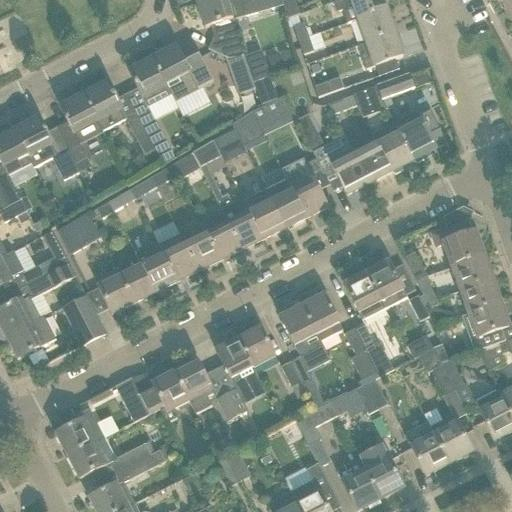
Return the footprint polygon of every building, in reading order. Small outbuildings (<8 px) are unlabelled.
[(208,0),(197,3),(205,30),(209,28),(232,22),(232,21),(235,20),(244,18),(259,13),(256,4),(255,0),(208,0)] [(299,16),(293,0),(280,0),(287,21),(290,20),(299,16)] [(345,25),(386,12),(381,0),(346,0),(332,5),(335,16),(342,13),(345,25)] [(511,0),(501,0),(506,9),(511,6),(511,0)] [(363,45),(394,34),(386,12),(345,25),(346,26),(355,23),(363,45)] [(304,25),(302,26),(299,16),(290,20),(287,21),(289,27),(291,26),(297,43),(309,39),(304,25)] [(243,45),(242,45),(239,32),(212,41),(208,51),(224,59),(229,61),(243,58),(246,57),(243,45)] [(363,45),(357,47),(365,72),(376,68),(395,61),(402,59),(394,34),(363,45)] [(302,58),(314,54),(309,39),(297,43),(302,58)] [(151,57),(150,57),(153,62),(172,98),(176,106),(214,86),(200,60),(186,67),(176,48),(165,54),(163,52),(152,57),(151,57)] [(246,57),(243,58),(252,84),(268,78),(259,52),(246,57)] [(229,61),(224,59),(238,97),(255,91),(253,85),(252,84),(243,58),(229,61)] [(148,110),(172,98),(153,62),(129,74),(148,110)] [(268,80),(253,85),(255,91),(260,107),(276,101),(268,80)] [(317,101),(343,91),(339,80),(313,90),(317,101)] [(381,102),(382,102),(407,93),(403,80),(376,89),(381,101),(381,102)] [(108,85),(84,98),(97,124),(102,134),(125,122),(126,121),(116,101),(108,85)] [(381,102),(381,101),(376,89),(352,98),(355,108),(356,109),(361,120),(385,112),(382,102),(381,102)] [(67,124),(57,130),(80,175),(79,172),(89,166),(79,146),(102,134),(97,124),(84,98),(60,110),(67,124)] [(356,109),(355,108),(352,98),(327,107),(333,118),(356,109)] [(222,129),(214,113),(203,119),(196,104),(182,111),(198,142),(222,129)] [(404,134),(399,137),(413,163),(417,165),(425,161),(426,156),(435,151),(446,146),(442,139),(428,111),(417,116),(421,125),(404,134)] [(150,113),(139,119),(157,153),(164,167),(174,161),(167,147),(154,122),(150,113)] [(243,148),(264,138),(252,114),(232,126),(235,132),(234,132),(241,145),(243,148)] [(144,159),(157,153),(139,119),(127,125),(144,159)] [(80,175),(56,130),(46,135),(38,121),(15,134),(28,160),(34,171),(53,162),(64,183),(80,175)] [(413,163),(399,137),(394,126),(372,137),(370,134),(369,134),(391,174),(395,176),(403,171),(404,168),(413,163)] [(243,148),(241,145),(234,132),(221,138),(227,148),(232,146),(235,152),(243,148)] [(5,172),(28,160),(15,134),(0,141),(0,189),(9,208),(10,208),(20,203),(5,172)] [(368,186),(391,174),(369,134),(348,145),(344,138),(344,139),(368,186)] [(346,197),(368,186),(344,139),(322,150),(313,155),(323,175),(333,170),(346,197)] [(206,168),(222,158),(213,142),(191,155),(199,171),(221,215),(223,214),(241,252),(263,242),(243,203),(242,203),(241,200),(230,206),(226,197),(221,199),(206,168)] [(180,183),(199,171),(191,155),(172,167),(180,183)] [(327,210),(319,193),(303,161),(281,172),(305,221),(327,210)] [(179,183),(180,183),(172,167),(152,179),(157,189),(164,185),(176,178),(179,183)] [(284,231),(305,221),(281,172),(280,173),(285,182),(265,192),(284,231)] [(152,179),(139,187),(144,197),(157,189),(152,179)] [(164,185),(157,189),(164,204),(172,200),(164,185)] [(0,213),(9,208),(0,189),(0,213)] [(135,203),(136,202),(131,191),(110,204),(115,214),(135,203)] [(263,242),(284,231),(265,192),(243,203),(263,242)] [(26,196),(21,199),(27,211),(32,209),(26,196)] [(9,208),(0,213),(0,216),(4,225),(17,219),(20,226),(30,220),(28,217),(26,214),(20,203),(10,208),(9,208)] [(102,222),(115,214),(110,204),(96,212),(102,222)] [(220,263),(241,252),(223,214),(221,215),(201,226),(220,263)] [(70,258),(100,240),(87,218),(57,236),(70,258)] [(474,234),(469,236),(465,225),(432,237),(436,249),(444,246),(452,269),(483,258),(474,234)] [(198,274),(220,263),(201,226),(200,227),(205,237),(195,243),(191,236),(182,241),(198,274)] [(182,241),(179,236),(158,247),(177,284),(198,274),(182,241)] [(156,243),(135,254),(142,267),(155,295),(177,284),(158,247),(156,243)] [(6,258),(0,246),(0,262),(13,255),(13,254),(6,258)] [(11,282),(24,275),(13,255),(0,262),(0,289),(12,284),(11,282)] [(34,285),(69,267),(63,255),(28,273),(34,285)] [(414,285),(427,278),(414,255),(402,262),(414,285)] [(461,292),(491,282),(483,258),(452,269),(461,292)] [(388,265),(366,277),(384,312),(407,300),(406,298),(393,272),(389,265),(388,265)] [(41,297),(76,279),(69,267),(34,285),(41,297)] [(133,306),(155,295),(142,267),(120,279),(133,306)] [(366,277),(344,288),(353,306),(362,323),(372,318),(383,312),(384,312),(366,277)] [(432,293),(429,283),(427,278),(414,285),(421,298),(422,298),(432,293)] [(111,317),(133,306),(120,279),(98,291),(111,317)] [(469,316),(500,305),(491,282),(461,292),(469,316)] [(418,299),(425,312),(437,307),(432,293),(422,298),(421,298),(421,299),(419,300),(418,298),(418,299)] [(106,336),(96,318),(86,297),(62,310),(81,349),(106,336)] [(342,333),(333,316),(324,298),(302,310),(320,344),(342,333)] [(418,299),(408,304),(419,324),(429,319),(425,312),(418,299)] [(40,322),(30,302),(29,300),(16,306),(0,314),(0,326),(7,340),(45,320),(40,322)] [(501,332),(508,330),(500,305),(469,316),(460,319),(472,354),(478,352),(504,343),(501,332)] [(302,310),(280,321),(289,339),(296,353),(299,360),(299,359),(300,361),(308,357),(323,349),(320,344),(302,310)] [(56,342),(47,324),(45,320),(7,340),(18,362),(56,342)] [(379,344),(374,347),(363,326),(353,331),(379,380),(394,372),(379,344)] [(276,362),(270,349),(260,331),(238,343),(254,373),(276,362)] [(365,387),(379,380),(353,331),(343,337),(355,358),(349,361),(361,383),(358,384),(360,389),(365,387)] [(253,374),(254,373),(238,343),(216,354),(237,394),(243,391),(242,389),(257,381),(253,374)] [(504,343),(478,352),(482,363),(488,374),(505,365),(501,357),(509,354),(505,343),(504,343)] [(436,355),(435,356),(433,352),(419,359),(427,376),(432,374),(443,398),(455,392),(442,367),(441,365),(436,355)] [(324,408),(300,361),(299,359),(299,360),(289,364),(300,386),(306,396),(305,396),(314,413),(324,408)] [(455,394),(465,389),(452,363),(441,365),(442,367),(455,392),(455,394)] [(212,393),(206,382),(197,364),(174,376),(188,403),(196,417),(211,409),(205,397),(212,393)] [(289,364),(279,369),(290,391),(300,386),(289,364)] [(153,389),(139,396),(150,418),(159,413),(166,426),(176,420),(177,416),(174,410),(188,403),(174,376),(152,387),(153,389)] [(150,418),(139,396),(131,380),(114,389),(134,426),(150,418)] [(374,382),(365,387),(378,413),(387,408),(374,382)] [(368,418),(378,413),(365,387),(360,389),(353,392),(368,418)] [(511,420),(503,403),(497,392),(474,404),(494,442),(511,433),(511,420)] [(238,420),(248,415),(237,394),(227,399),(238,420)] [(511,397),(503,403),(511,420),(511,397)] [(227,426),(238,420),(227,399),(216,405),(227,426)] [(339,419),(338,418),(332,405),(324,409),(324,408),(314,413),(314,414),(295,423),(307,448),(319,442),(320,441),(315,431),(339,419)] [(105,441),(98,428),(89,411),(74,419),(70,412),(57,418),(64,431),(58,434),(59,435),(57,436),(69,460),(105,441)] [(471,454),(455,422),(452,418),(429,430),(448,466),(471,454)] [(448,466),(429,430),(427,426),(405,438),(425,478),(448,466)] [(108,458),(113,456),(105,441),(69,460),(80,481),(111,465),(108,458)] [(318,468),(329,463),(319,442),(307,448),(317,467),(318,466),(318,468)] [(154,456),(148,444),(115,461),(121,473),(154,456)] [(402,490),(393,472),(382,450),(359,461),(380,501),(402,490)] [(126,484),(168,463),(162,452),(154,456),(121,473),(126,484)] [(240,484),(250,479),(237,454),(227,459),(240,484)] [(230,489),(240,484),(227,459),(217,464),(230,489)] [(356,511),(359,511),(380,501),(359,461),(336,473),(356,511)] [(321,474),(318,468),(318,466),(317,467),(305,473),(311,484),(289,495),(297,511),(326,511),(319,497),(330,491),(321,474)] [(95,511),(123,511),(134,506),(123,484),(90,501),(95,511)] [(268,511),(297,511),(289,495),(266,507),(268,511)]
